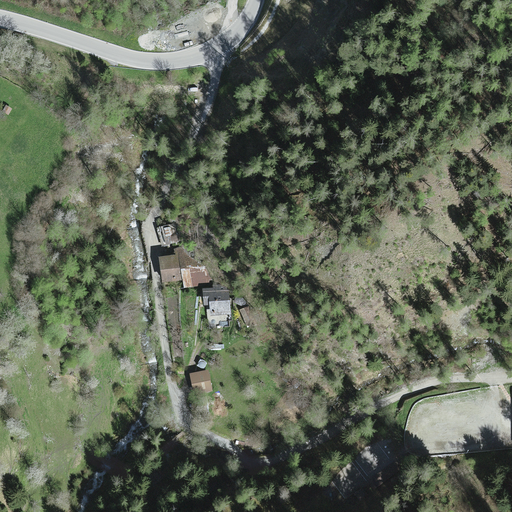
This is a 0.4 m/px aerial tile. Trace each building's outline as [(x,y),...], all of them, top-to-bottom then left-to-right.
[(12,111),(6,108),(2,114),(8,118),(12,111)] [(173,224),(156,228),(161,248),(178,244),(173,224)] [(176,254),(157,258),(162,285),(181,282),(183,291),(208,287),(201,245),(176,249),(176,254)] [(227,290),(202,293),(206,322),(230,319),(227,290)] [(207,372),(188,375),(192,395),(211,391),(207,372)]
